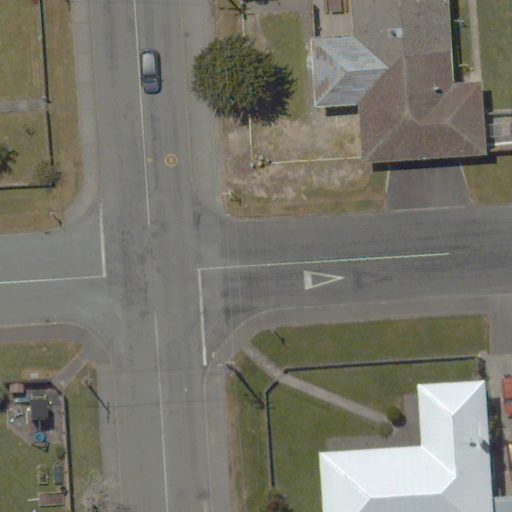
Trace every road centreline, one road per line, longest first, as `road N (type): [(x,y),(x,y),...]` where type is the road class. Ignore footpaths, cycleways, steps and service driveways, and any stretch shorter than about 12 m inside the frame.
road 1 (residential): [(153,272),(511,250)]
road 2 (residential): [(134,0),(153,272)]
road 3 (residential): [(153,272),(168,511)]
road 4 (residential): [(0,283),(153,272)]
